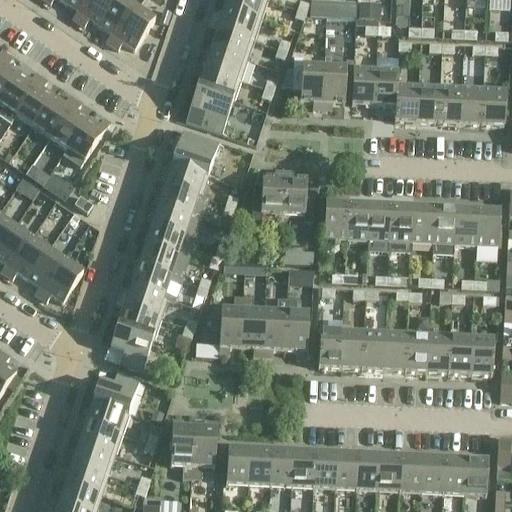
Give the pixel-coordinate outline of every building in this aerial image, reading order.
[(65,9),(71,0),(46,0),(44,5),(50,9),(55,2),(65,9)] [(78,27),(96,0),(71,0),(65,9),(76,16),(71,23),(78,27)] [(99,32),(120,1),(117,0),(96,0),(78,27),(84,32),(89,25),(99,32)] [(267,4),(255,0),(227,0),(224,12),(260,24),(267,4)] [(112,50),(137,13),(120,1),(99,32),(110,39),(105,46),(112,50)] [(310,4),(310,20),(325,21),(326,5),(310,4)] [(297,14),(306,17),(309,8),(299,5),(297,14)] [(358,22),(380,23),(381,7),(359,6),(358,22)] [(260,24),(224,12),(217,33),(253,45),(260,24)] [(137,13),(112,50),(118,54),(122,47),(134,55),(154,25),(137,13)] [(167,29),(171,16),(163,14),(159,26),(167,29)] [(306,17),(297,14),(294,22),(303,26),(306,17)] [(364,31),(364,40),(377,40),(377,31),(364,31)] [(390,32),(378,31),(377,31),(377,40),(389,41),(390,32)] [(253,45),(217,33),(210,53),(246,65),(253,45)] [(408,33),(407,42),(420,42),(420,33),(408,33)] [(420,33),(420,42),(433,43),(433,34),(420,33)] [(463,44),(463,35),(451,35),(450,44),(463,44)] [(463,35),(463,44),(476,45),(476,36),(463,35)] [(494,37),(494,46),(507,46),(507,37),(494,37)] [(277,53),(287,56),(289,47),(280,44),(277,53)] [(398,47),(397,56),(410,57),(411,47),(398,47)] [(429,48),(428,57),(441,58),(441,49),(429,48)] [(441,49),(441,58),(454,59),(454,50),(441,49)] [(483,60),(484,51),(472,50),(471,60),(483,60)] [(484,51),(483,60),(497,61),(497,52),(484,51)] [(246,65),(210,53),(203,74),(239,86),(246,65)] [(274,61),(284,65),(287,56),(277,53),(274,61)] [(0,105),(19,78),(8,70),(13,63),(7,59),(0,68),(0,105)] [(321,115),(323,72),(302,71),(303,63),(293,63),(292,95),(300,95),(299,107),(312,107),(312,114),(321,115)] [(323,72),(321,115),(331,115),(331,108),(344,109),(344,97),(351,98),(352,98),(353,73),(354,73),(354,66),(345,65),(344,72),(323,72)] [(375,74),(354,73),(353,73),(352,98),(351,98),(351,109),(373,110),(375,74)] [(239,86),(203,74),(196,94),(232,106),(239,86)] [(396,90),(397,75),(375,74),(373,110),(394,111),(395,111),(396,90)] [(0,109),(16,120),(41,82),(35,78),(30,85),(19,78),(0,105),(0,109)] [(33,131),(53,101),(42,93),(47,86),(41,82),(16,120),(33,131)] [(264,94),(273,97),(276,88),(266,85),(264,94)] [(395,111),(394,111),(394,126),(416,127),(418,91),(396,90),(395,111)] [(437,128),(439,92),(418,91),(416,127),(437,128)] [(459,129),(461,93),(439,92),(437,128),(459,129)] [(480,131),(482,94),(461,93),(459,129),(480,131)] [(196,94),(185,126),(222,138),(232,106),(196,94)] [(261,102),(270,105),(273,97),(264,94),(261,102)] [(482,94),(480,131),(503,132),(505,96),(482,94)] [(50,142),(75,105),(68,101),(64,108),(53,101),(33,131),(50,142)] [(66,154),(87,123),(76,116),(81,109),(75,105),(50,142),(66,154)] [(62,161),(80,172),(109,128),(102,124),(98,131),(87,123),(66,154),(67,154),(62,161)] [(178,147),(171,168),(208,180),(218,148),(183,136),(178,147)] [(8,157),(3,164),(8,167),(13,160),(11,159),(8,157)] [(165,188),(201,200),(208,180),(171,168),(165,188)] [(41,175),(34,185),(42,191),(49,180),(41,175)] [(282,219),(284,176),(274,176),(274,182),(261,182),(261,193),(253,193),(251,225),(261,225),(261,218),(282,219)] [(284,176),(282,219),(303,220),(303,227),(312,228),(314,196),(305,195),(306,184),(293,183),(294,176),(284,176)] [(22,184),(15,194),(20,197),(27,187),(22,184)] [(65,187),(56,200),(64,206),(74,191),(66,186),(65,187)] [(165,188),(158,209),(203,224),(210,203),(201,200),(165,188)] [(228,200),(225,209),(235,212),(237,203),(228,200)] [(79,201),(73,209),(86,218),(92,209),(79,201)] [(345,246),(347,209),(324,208),(323,245),(345,246)] [(158,209),(151,230),(196,245),(203,224),(158,209)] [(225,209),(222,217),(232,220),(235,212),(225,209)] [(367,247),(369,210),(347,209),(345,246),(367,247)] [(367,247),(366,256),(388,257),(388,248),(390,211),(369,210),(367,247)] [(410,249),(412,212),(390,211),(388,248),(410,249)] [(432,250),(433,213),(412,212),(410,249),(432,250)] [(453,261),(453,251),(455,214),(433,213),(432,250),(431,260),(453,261)] [(475,252),(476,215),(455,214),(453,251),(475,252)] [(476,215),(475,252),(496,253),(498,216),(476,215)] [(0,222),(0,252),(14,232),(0,222)] [(144,250),(189,265),(196,245),(151,230),(144,250)] [(14,232),(0,252),(0,266),(4,269),(0,275),(0,276),(6,280),(31,243),(14,232)] [(31,243),(6,280),(12,285),(17,277),(28,285),(48,254),(31,243)] [(220,243),(217,252),(227,255),(230,246),(220,243)] [(137,271),(182,286),(189,265),(144,250),(137,271)] [(217,252),(215,260),(224,263),(227,255),(217,252)] [(48,254),(28,285),(38,292),(34,299),(40,303),(65,266),(48,254)] [(299,256),(298,270),(312,270),(312,260),(313,257),(299,256)] [(279,258),(267,258),(267,267),(279,267),(279,258)] [(65,266),(40,303),(46,307),(50,300),(62,308),(83,278),(65,266)] [(244,280),(254,280),(255,268),(244,268),(244,280)] [(130,291),(166,304),(175,307),(182,286),(137,271),(130,291)] [(374,280),(374,290),(387,290),(387,281),(388,275),(378,274),(378,280),(374,280)] [(288,291),(300,291),(301,275),(288,275),(288,291)] [(343,288),(344,279),(331,279),(331,288),(343,288)] [(344,279),(343,288),(356,289),(357,280),(344,279)] [(400,282),(387,281),(387,290),(399,291),(400,282)] [(201,282),(198,291),(207,294),(210,285),(201,282)] [(430,292),(430,283),(417,283),(417,292),(430,292)] [(430,283),(430,292),(443,293),(443,284),(430,283)] [(473,294),(473,285),(461,285),(460,294),(473,294)] [(473,285),(473,294),(486,295),(486,286),(473,285)] [(130,291),(123,312),(160,324),(166,304),(130,291)] [(198,291),(195,299),(204,303),(207,294),(198,291)] [(287,291),(287,294),(286,304),(284,356),(296,356),(295,363),(306,364),(308,318),(295,317),(296,304),(297,291),(287,291)] [(334,303),(334,294),(321,293),(320,302),(334,303)] [(352,295),(352,304),(364,304),(365,295),(352,295)] [(365,295),(364,304),(377,305),(378,296),(365,295)] [(395,297),(395,306),(407,306),(408,297),(395,297)] [(408,297),(407,306),(420,307),(421,298),(408,297)] [(451,308),(451,299),(438,299),(438,308),(451,308)] [(451,299),(451,308),(464,309),(464,300),(451,299)] [(240,354),(243,302),(233,301),(233,315),(220,314),(218,360),(228,360),(229,353),(240,354)] [(482,301),(482,310),(495,310),(495,301),(482,301)] [(262,362),(264,316),(252,315),(253,302),(243,302),(240,354),(252,354),(252,361),(262,362)] [(284,356),(286,304),(276,303),(276,317),(264,316),(262,362),(271,362),(272,355),(284,356)] [(503,316),(511,315),(511,304),(504,304),(503,316)] [(116,333),(153,345),(160,324),(123,312),(116,333)] [(511,315),(503,316),(503,328),(511,328),(511,315)] [(187,323),(184,332),(193,335),(196,326),(187,323)] [(184,332),(181,341),(190,344),(193,335),(184,332)] [(119,369),(142,377),(153,345),(116,333),(110,353),(123,358),(119,369)] [(339,373),(341,337),(319,336),(317,372),(339,373)] [(361,374),(363,338),(341,337),(339,373),(361,374)] [(383,375),(384,339),(363,338),(361,374),(383,375)] [(384,339),(383,375),(404,377),(406,340),(384,339)] [(426,378),(427,341),(406,340),(404,377),(426,378)] [(447,379),(449,342),(427,341),(426,378),(447,379)] [(469,380),(471,343),(449,342),(447,379),(469,380)] [(471,343),(469,380),(491,381),(493,344),(471,343)] [(217,350),(195,349),(195,362),(217,363),(217,350)] [(502,352),(501,364),(511,364),(511,352),(502,352)] [(3,358),(0,362),(0,400),(16,377),(4,369),(9,362),(3,358)] [(92,406),(128,419),(139,386),(116,379),(112,390),(99,385),(92,406)] [(511,382),(500,382),(499,407),(511,407),(511,394),(511,382)] [(128,419),(92,406),(85,427),(121,439),(128,419)] [(154,415),(151,424),(159,427),(163,418),(154,415)] [(191,484),(194,433),(181,432),(182,425),(172,424),(169,470),(182,471),(181,484),(191,484)] [(194,433),(191,484),(201,485),(201,472),(214,472),(216,427),(206,426),(206,433),(194,433)] [(121,439),(85,427),(78,447),(114,460),(121,439)] [(141,435),(138,444),(146,447),(155,450),(161,433),(151,430),(149,437),(141,435)] [(497,444),(496,462),(496,469),(509,470),(510,444),(497,444)] [(114,460),(78,447),(71,468),(107,480),(114,460)] [(143,455),(152,459),(155,450),(146,447),(143,455)] [(247,490),(249,454),(227,453),(225,489),(247,490)] [(269,491),(271,455),(249,454),(247,490),(269,491)] [(290,492),(292,456),(271,455),(269,491),(290,492)] [(312,493),(314,457),(292,456),(290,492),(312,493)] [(334,494),(335,458),(314,457),(312,493),(334,494)] [(355,496),(357,459),(335,458),(334,494),(355,496)] [(377,497),(378,460),(357,459),(355,496),(377,497)] [(398,498),(400,461),(378,460),(377,497),(398,498)] [(400,461),(398,498),(420,499),(422,462),(400,461)] [(441,500),(443,463),(422,462),(420,499),(441,500)] [(463,501),(465,464),(443,463),(441,500),(463,501)] [(465,464),(463,501),(485,502),(487,465),(465,464)] [(107,480),(71,468),(64,488),(101,501),(107,480)] [(138,490),(147,493),(150,484),(140,481),(138,490)] [(96,511),(101,501),(64,488),(58,509),(66,511),(96,511)] [(147,493),(138,490),(135,498),(144,502),(147,493)] [(494,508),(504,509),(504,497),(495,496),(494,508)]
